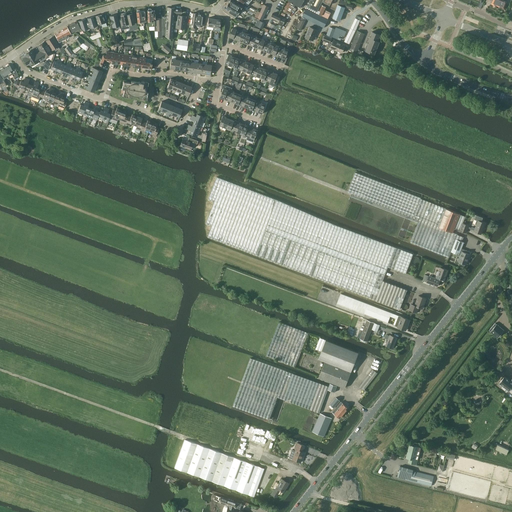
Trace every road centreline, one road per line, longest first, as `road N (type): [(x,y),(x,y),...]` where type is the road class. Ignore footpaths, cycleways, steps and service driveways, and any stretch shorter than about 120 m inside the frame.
road 1 (tertiary): [(293,511),(511,237)]
road 2 (unclassified): [(12,56),(67,21),(112,7),(216,8)]
road 3 (residential): [(100,99),(111,71),(200,79)]
